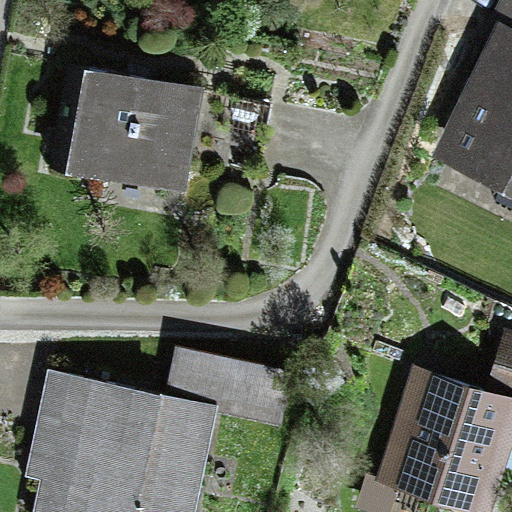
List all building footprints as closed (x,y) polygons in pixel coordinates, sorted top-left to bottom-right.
[(511,29),(495,21),(429,154),(511,194),(511,29)] [(201,95),(71,72),(53,176),(182,198),(201,95)] [(511,336),(504,333),(485,386),(511,395),(511,336)] [(292,365),(174,340),(164,387),(219,399),(217,409),(280,422),(292,365)] [(164,387),(48,362),(25,473),(38,476),(30,511),(195,511),(217,409),(219,399),(164,387)] [(487,511),(511,440),(511,403),(419,372),(380,487),(452,511),(487,511)]
